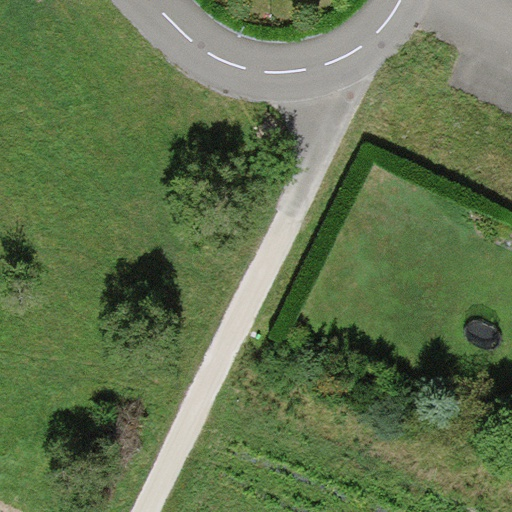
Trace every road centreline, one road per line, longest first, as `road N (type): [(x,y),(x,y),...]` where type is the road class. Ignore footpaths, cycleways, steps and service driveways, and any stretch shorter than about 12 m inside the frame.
road 1 (track): [(137,511),(302,171),(316,70)]
road 2 (residential): [(388,0),(367,41),(316,70),(248,76),(187,47),(140,0)]
